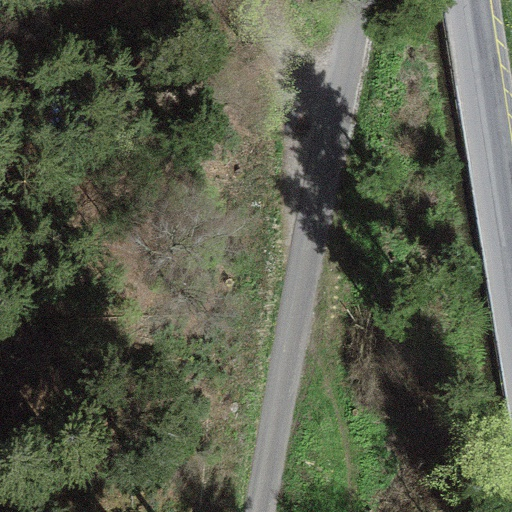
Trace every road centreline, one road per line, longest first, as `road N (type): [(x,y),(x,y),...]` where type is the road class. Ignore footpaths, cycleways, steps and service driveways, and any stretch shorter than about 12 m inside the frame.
road 1 (track): [(325,158),(258,511)]
road 2 (unclassified): [(466,0),(511,287)]
road 3 (track): [(288,0),(325,158)]
road 4 (track): [(357,0),(325,158)]
